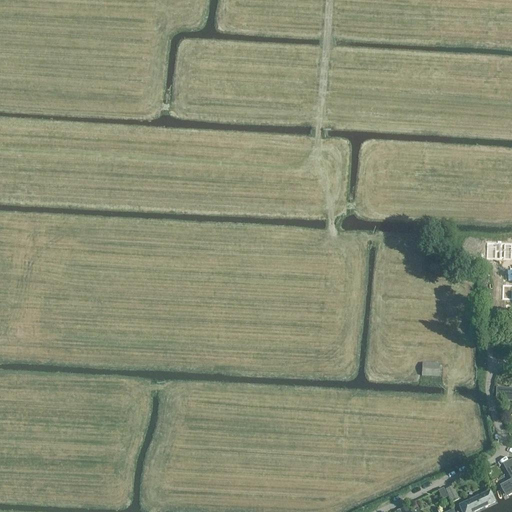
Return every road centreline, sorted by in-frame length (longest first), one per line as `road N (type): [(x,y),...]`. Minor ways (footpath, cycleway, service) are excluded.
road 1 (track): [(146,384),(449,399),(458,372),(492,376)]
road 2 (track): [(0,148),(295,167),(319,161)]
road 3 (track): [(458,372),(456,314),(383,237),(336,237),(319,161)]
road 4 (unclassified): [(378,511),(502,453),(490,383),(511,362)]
road 5 (track): [(319,161),(329,0)]
